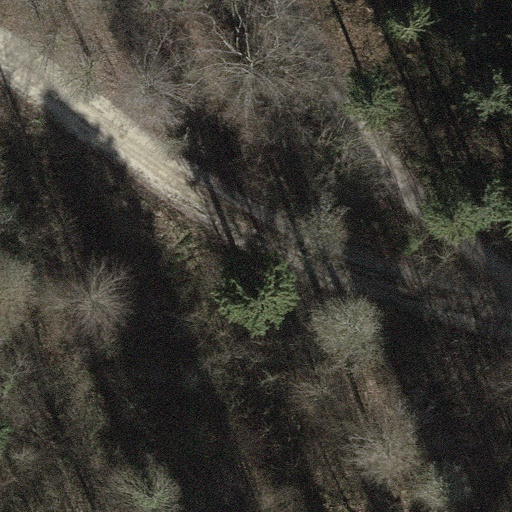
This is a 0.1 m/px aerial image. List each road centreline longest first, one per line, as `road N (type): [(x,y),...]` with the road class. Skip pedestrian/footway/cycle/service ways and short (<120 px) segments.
road 1 (track): [(511,326),(287,262),(0,61)]
road 2 (track): [(511,279),(408,200),(283,0)]
